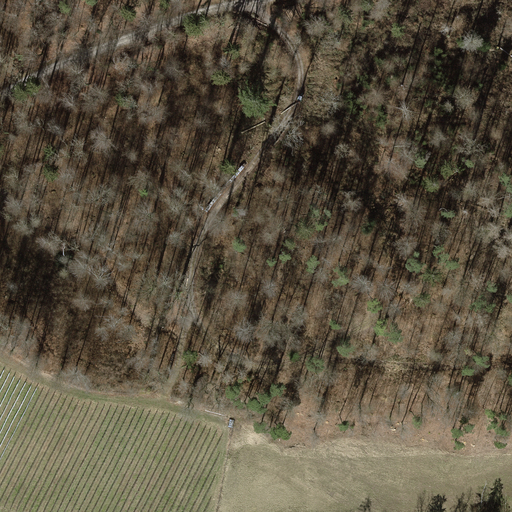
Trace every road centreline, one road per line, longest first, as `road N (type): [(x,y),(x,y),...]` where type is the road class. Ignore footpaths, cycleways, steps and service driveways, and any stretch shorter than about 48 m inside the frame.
road 1 (track): [(236,1),(293,47),(302,77),(293,111),(219,203),(200,242),(190,317),(219,349),(249,363),(288,363),(370,317)]
road 2 (track): [(0,98),(46,71),(244,0)]
road 3 (track): [(305,355),(511,361)]
